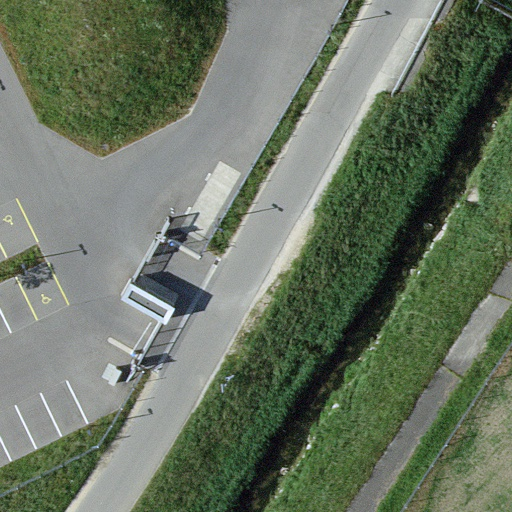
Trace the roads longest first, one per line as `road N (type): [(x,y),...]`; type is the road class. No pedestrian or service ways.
road 1 (tertiary): [(400,0),(109,511)]
road 2 (unknown): [(195,361),(158,298),(154,217),(179,136),(219,77),(252,0)]
road 3 (track): [(361,511),(511,283)]
